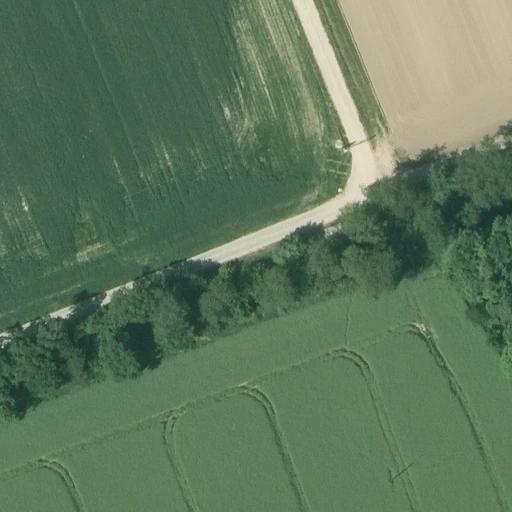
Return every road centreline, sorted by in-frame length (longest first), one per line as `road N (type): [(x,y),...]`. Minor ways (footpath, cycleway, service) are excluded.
road 1 (track): [(0,348),(511,147)]
road 2 (track): [(302,0),(382,196)]
